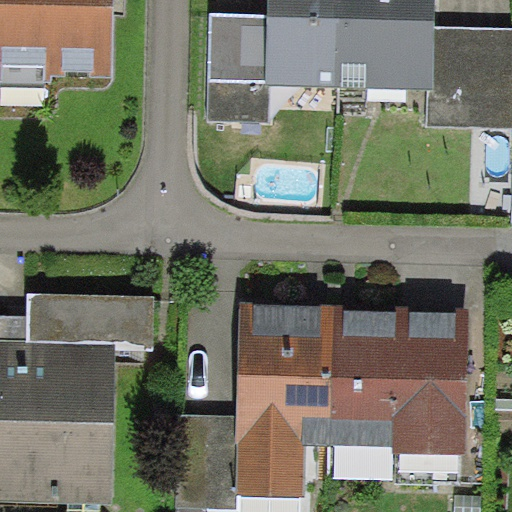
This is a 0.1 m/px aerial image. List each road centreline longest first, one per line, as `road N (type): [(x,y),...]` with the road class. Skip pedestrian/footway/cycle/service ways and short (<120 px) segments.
road 1 (residential): [(154,219),(466,233)]
road 2 (residential): [(154,219),(163,0)]
road 3 (residential): [(0,214),(154,219)]
